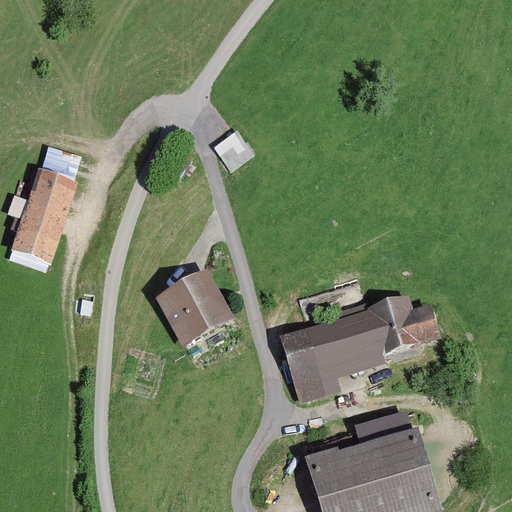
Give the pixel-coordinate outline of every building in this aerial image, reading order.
[(238,136),(214,152),(232,174),(254,158),(238,136)] [(82,166),(44,154),(9,262),(47,274),(82,166)] [(205,280),(152,308),(175,350),(227,322),(205,280)] [(406,306),(279,345),(299,410),(338,398),(334,386),(387,370),(384,362),(437,346),(427,314),(410,319),(406,306)] [(356,455),(302,469),(312,511),(433,511),(410,418),(351,433),(356,455)]
